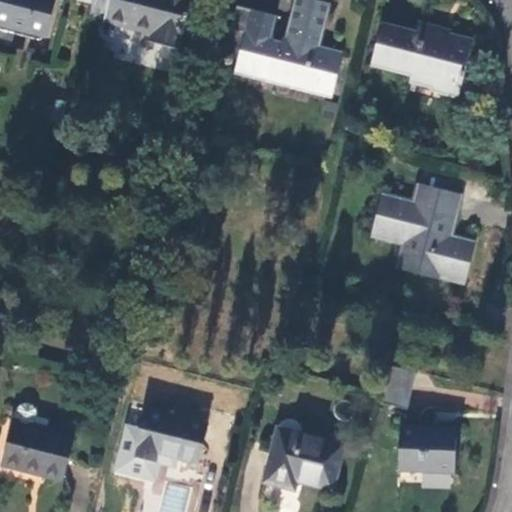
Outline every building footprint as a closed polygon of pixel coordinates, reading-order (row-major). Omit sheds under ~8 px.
[(0,0),(0,44),(11,48),(17,28),(47,37),(56,0),(0,0)] [(180,48),(192,0),(95,0),(95,3),(91,17),(106,21),(154,32),(152,41),(180,48)] [(236,4),(229,29),(243,32),(236,63),(245,65),(242,75),(324,95),(326,85),(336,88),(345,53),(320,46),(311,44),(322,36),(330,7),(300,0),(293,0),(284,37),(279,40),(273,39),(270,33),(274,14),(236,4)] [(372,63),(412,74),(414,66),(432,72),(429,88),(458,95),(474,39),(445,32),(446,27),(420,21),(417,31),(383,22),(372,63)] [(320,46),(322,36),(311,44),(320,46)] [(245,65),(236,63),(233,72),(242,75),(245,65)] [(414,66),(412,74),(409,83),(429,88),(432,72),(414,66)] [(336,88),(326,85),(324,95),(333,98),(336,88)] [(403,243),(400,255),(424,261),(420,275),(442,280),(443,276),(466,283),(476,241),(454,236),(447,233),(456,192),(420,183),(414,201),(383,192),(372,235),(403,243)] [(464,194),(456,192),(447,233),(454,236),(464,194)] [(424,261),(400,255),(397,267),(420,275),(424,261)] [(490,304),(486,321),(502,325),(507,307),(490,304)] [(406,369),(391,365),(381,402),(397,406),(406,369)] [(209,423),(148,408),(136,455),(157,460),(159,453),(198,463),(209,423)] [(16,420),(47,427),(46,423),(35,420),(36,415),(34,412),(26,409),(20,410),(16,414),(15,420),(16,420)] [(74,434),(47,427),(16,420),(5,466),(63,481),(74,434)] [(457,428),(401,426),(400,471),(457,473),(457,428)] [(346,444),(281,428),(266,482),(295,489),(298,480),(334,489),(346,444)] [(163,481),(157,511),(185,511),(189,485),(163,481)]
